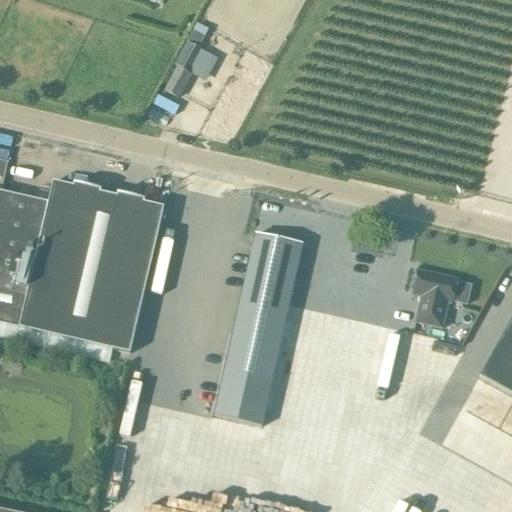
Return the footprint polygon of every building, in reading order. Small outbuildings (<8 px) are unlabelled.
[(192,31),(186,42),(198,49),(204,37),(192,31)] [(185,46),(173,67),(177,68),(184,72),(195,51),(185,46)] [(184,72),(177,68),(163,92),(179,100),(191,76),(184,72)] [(7,164),(0,161),(0,339),(108,364),(111,351),(129,355),(162,208),(143,204),(143,201),(116,194),(115,198),(99,194),(100,191),(73,184),(72,188),(52,183),(47,204),(1,193),(7,164)] [(255,236),(233,335),(280,346),(302,246),(255,236)] [(179,303),(188,250),(171,247),(169,257),(157,255),(155,265),(166,267),(161,300),(179,303)] [(456,281),(419,273),(413,296),(422,298),(416,324),(441,330),(447,304),(450,305),(451,303),(467,307),(472,287),(456,283),(456,281)] [(511,318),(478,379),(479,379),(475,387),(486,392),(490,385),(511,397),(511,318)] [(268,397),(219,385),(212,418),(261,429),(268,397)] [(394,420),(411,428),(426,401),(409,392),(394,420)] [(511,410),(494,399),(487,410),(511,425),(511,410)] [(448,416),(434,442),(487,471),(493,459),(457,439),(464,425),(448,416)] [(102,493),(117,495),(125,442),(111,440),(102,493)] [(181,510),(187,457),(156,454),(153,480),(167,482),(165,495),(159,494),(157,507),(181,510)]
